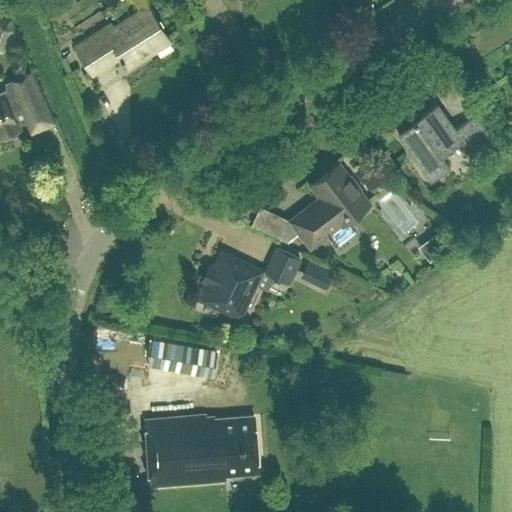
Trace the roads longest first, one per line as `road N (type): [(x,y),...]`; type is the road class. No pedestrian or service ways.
road 1 (unclassified): [(441,0),(163,180),(108,228),(83,271)]
road 2 (unclassified): [(83,271),(65,370),(59,511)]
